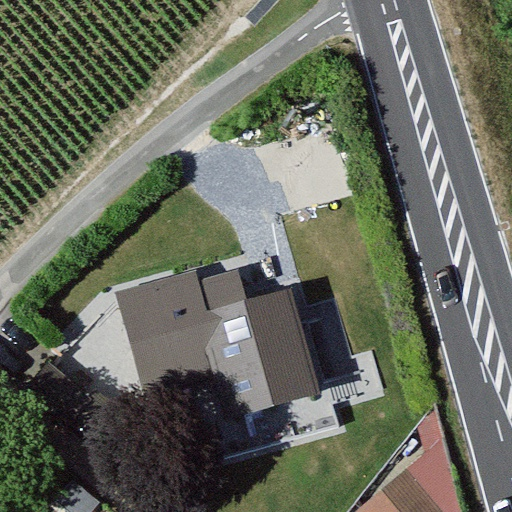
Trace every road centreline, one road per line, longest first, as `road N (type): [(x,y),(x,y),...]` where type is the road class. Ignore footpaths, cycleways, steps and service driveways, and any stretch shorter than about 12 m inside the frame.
road 1 (secondary): [(511,438),(388,0)]
road 2 (residential): [(349,0),(150,154),(0,289)]
